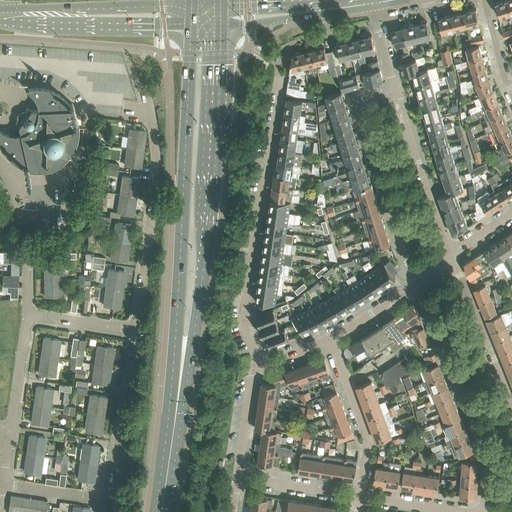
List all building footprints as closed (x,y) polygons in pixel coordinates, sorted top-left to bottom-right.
[(506,14),(508,18),(511,16),(511,12),(507,0),(504,0),(495,3),(497,8),(496,8),(499,16),(506,14)] [(468,27),(468,28),(480,25),(476,8),(464,11),(468,27)] [(451,15),(455,28),(455,31),(468,27),(464,11),(451,15)] [(451,15),(438,18),(443,35),(448,34),(448,36),(456,34),(455,31),(455,28),(451,15)] [(415,24),(419,40),(430,36),(427,21),(425,21),(424,20),(421,21),(420,22),(415,24)] [(408,42),(419,40),(415,24),(414,24),(412,23),(409,24),(409,25),(405,27),(408,42)] [(411,53),(408,42),(405,27),(397,28),(397,27),(391,28),(392,30),(391,30),(395,45),(405,43),(407,52),(397,55),(399,62),(413,59),(411,53)] [(504,38),(511,35),(511,28),(502,31),(504,38)] [(482,34),(470,37),(472,44),(484,40),(482,34)] [(360,38),(364,53),(376,50),(372,35),(366,36),(366,35),(360,36),(360,38)] [(349,40),(348,41),(352,56),(357,55),(359,61),(361,72),(363,72),(368,70),(366,63),(364,53),(360,38),(354,39),(354,38),(348,39),(349,40)] [(340,59),(352,56),(348,41),(342,42),(342,41),(337,42),(337,43),(336,44),(340,59)] [(479,44),(466,48),(469,59),(482,56),(479,44)] [(318,48),(313,49),(317,68),(322,67),(321,63),(328,61),(326,54),(324,47),(323,47),(322,46),(318,47),(318,48)] [(306,51),(301,52),(305,71),(317,68),(313,49),(311,50),(310,49),(306,50),(306,51)] [(422,50),(411,53),(413,59),(423,56),(423,53),(422,50)] [(452,62),(449,50),(441,52),(442,58),(444,64),(452,62)] [(295,71),(296,72),(296,76),(306,73),(306,72),(305,71),(301,52),(300,53),(299,51),(295,52),(294,54),(292,54),(289,73),(295,71)] [(413,59),(399,62),(402,75),(412,72),(420,70),(419,64),(424,62),(425,60),(424,56),(423,56),(413,59)] [(482,56),(469,59),(472,71),(485,68),(482,56)] [(378,60),(366,63),(368,70),(380,68),(378,60)] [(431,67),(427,68),(420,70),(412,72),(412,73),(411,75),(412,78),(414,78),(416,85),(435,79),(431,67)] [(368,70),(363,72),(366,84),(381,80),(382,77),(380,68),(368,70)] [(461,89),(467,86),(476,83),(488,79),(485,68),(472,71),(474,79),(467,81),(466,80),(460,82),(461,84),(461,89)] [(344,90),(360,86),(356,74),(343,77),(339,79),(342,91),(344,90)] [(289,77),(287,88),(301,90),(302,83),(296,82),(296,77),(289,77)] [(435,79),(416,85),(417,90),(416,91),(417,94),(418,95),(419,96),(434,92),(440,90),(437,79),(435,79)] [(488,79),(476,83),(481,95),(493,90),(488,79)] [(0,131),(0,140),(0,142),(1,143),(2,145),(3,146),(4,148),(6,151),(8,154),(9,155),(11,156),(12,158),(14,159),(16,160),(18,161),(20,162),(22,163),(24,164),(23,168),(27,169),(27,167),(30,168),(32,168),(35,168),(37,168),(40,168),(43,168),(47,167),(48,167),(51,166),(53,165),(56,164),(59,162),(61,160),(63,159),(66,156),(68,154),(69,153),(70,151),(72,149),(73,147),(74,146),(75,144),(76,141),(77,138),(77,135),(77,134),(78,132),(78,130),(78,128),(78,126),(78,122),(77,119),(77,116),(75,113),(74,109),(73,107),(74,106),(72,103),(69,105),(67,102),(65,100),(63,98),(61,96),(59,95),(56,93),(54,92),(51,91),(49,90),(47,89),(45,89),(43,89),(41,88),(39,88),(37,88),(35,88),(32,88),(28,89),(30,90),(31,91),(32,92),(33,93),(34,94),(35,95),(36,97),(36,98),(37,99),(37,101),(38,102),(38,104),(39,105),(39,106),(39,108),(39,109),(32,110),(27,108),(25,111),(18,121),(15,123),(19,127),(20,134),(19,135),(17,135),(16,135),(14,135),(11,135),(10,135),(8,135),(7,134),(6,134),(4,133),(3,133),(1,132),(0,131)] [(301,90),(287,88),(286,94),(300,96),(301,90)] [(476,104),(469,108),(472,113),(498,101),(493,90),(481,95),(474,99),(476,104)] [(328,102),(318,106),(319,112),(325,110),(330,108),(345,104),(344,102),(343,98),(345,97),(343,92),(341,92),(341,91),(326,96),(328,102)] [(437,103),(434,92),(419,96),(419,97),(418,98),(419,101),(420,102),(422,107),(437,103)] [(285,110),(285,111),(301,113),(302,106),(305,106),(306,101),(287,98),(286,104),(285,104),(284,109),(285,110)] [(472,113),(470,114),(472,118),(481,114),(483,115),(485,120),(502,112),(498,101),(472,113)] [(441,114),(437,103),(422,107),(424,113),(422,113),(424,119),(425,118),(425,119),(426,121),(441,116),(441,114)] [(345,104),(330,108),(333,119),(348,115),(348,113),(349,112),(348,109),(346,109),(345,104)] [(283,113),(283,118),(284,119),(283,125),(312,129),(313,122),(305,120),(306,114),(301,113),(285,111),(285,113),(283,113)] [(507,123),(502,112),(485,120),(487,125),(483,127),(486,133),(490,131),(495,129),(507,123)] [(333,119),(337,131),(352,126),(350,120),(351,119),(350,116),(349,116),(348,115),(333,119)] [(429,132),(444,128),(449,127),(452,126),(451,121),(448,122),(443,124),(441,116),(426,121),(426,122),(425,122),(426,127),(428,127),(429,132)] [(511,133),(507,123),(495,129),(490,131),(495,142),(500,140),(511,134),(511,133)] [(281,136),(297,139),(298,132),(311,134),(312,129),(283,125),(282,130),(281,131),(280,134),(282,135),(281,136)] [(352,126),(337,131),(340,142),(355,138),(355,136),(356,135),(355,132),(354,132),(352,126)] [(130,128),(127,147),(143,149),(145,131),(130,128)] [(444,128),(429,132),(431,138),(430,139),(431,143),(433,143),(433,144),(448,140),(444,128)] [(511,134),(500,140),(495,142),(497,148),(491,151),(494,156),(511,148),(511,134)] [(462,143),(450,146),(448,140),(433,144),(433,145),(432,146),(433,151),(435,150),(436,156),(451,151),(463,148),(465,147),(465,142),(463,135),(460,136),(462,143)] [(303,140),(297,139),(281,136),(281,142),(279,142),(279,146),(280,147),(279,150),(295,152),(295,151),(301,152),(303,140)] [(340,142),(344,154),(359,150),(357,143),(358,142),(357,139),(356,139),(355,138),(340,142)] [(476,140),(471,143),(473,152),(480,149),(476,140)] [(140,168),(143,149),(127,147),(124,165),(140,168)] [(278,156),(277,162),(299,165),(301,153),(295,152),(279,150),(279,151),(278,152),(277,155),(278,156)] [(341,160),(329,164),(331,171),(348,166),(363,161),(361,157),(363,156),(361,150),(359,150),(344,154),(340,156),(341,160)] [(479,150),(473,152),(477,163),(483,161),(479,150)] [(451,151),(436,156),(438,161),(436,162),(438,167),(439,166),(440,168),(455,163),(451,151)] [(507,153),(503,155),(506,162),(511,160),(507,153)] [(363,161),(348,166),(350,171),(334,176),(335,182),(366,172),(365,168),(366,167),(365,163),(363,163),(363,161)] [(297,178),(299,165),(277,162),(277,168),(275,169),(275,172),(276,173),(276,174),(274,174),(296,178),(297,178)] [(440,168),(438,169),(440,174),(442,174),(444,180),(459,175),(455,163),(440,168)] [(469,170),(470,172),(472,177),(477,173),(487,167),(485,163),(473,168),(469,170)] [(354,186),(355,188),(370,183),(369,182),(369,181),(370,181),(369,176),(367,176),(366,172),(335,182),(337,186),(344,184),(346,189),(354,186)] [(472,177),(470,172),(464,173),(466,180),(472,178),(472,177)] [(480,178),(477,173),(472,177),(472,178),(474,182),(480,178)] [(274,174),(273,186),(288,188),(288,186),(295,187),(296,178),(274,174)] [(123,175),(120,194),(136,196),(139,178),(123,175)] [(459,175),(444,180),(446,187),(445,188),(447,193),(455,190),(463,188),(459,175)] [(499,186),(499,184),(496,181),(493,175),(488,178),(495,189),(489,192),(488,190),(498,206),(508,200),(499,186)] [(508,178),(499,184),(499,186),(508,200),(511,197),(511,183),(509,179),(508,178)] [(353,189),(356,199),(374,193),(371,183),(370,184),(370,183),(355,188),(353,189)] [(273,186),(271,199),(290,202),(291,201),(292,201),(292,194),(297,195),(298,190),(288,188),(273,186)] [(447,193),(438,195),(439,196),(443,207),(459,202),(455,190),(447,193)] [(475,202),(476,211),(478,219),(498,206),(488,190),(477,197),(479,200),(475,202)] [(325,206),(325,194),(318,193),(317,205),(321,205),(323,206),(325,206)] [(377,203),(374,193),(356,199),(359,209),(358,209),(377,203)] [(100,195),(92,194),(89,212),(98,213),(100,195)] [(133,214),(136,196),(120,194),(117,212),(120,212),(133,214)] [(271,199),(269,209),(289,212),(290,202),(271,199)] [(459,202),(443,207),(448,221),(464,215),(459,202)] [(358,209),(354,211),(357,219),(362,218),(362,219),(380,213),(377,203),(358,209)] [(269,209),(268,219),(287,222),(294,223),(295,213),(289,212),(269,209)] [(475,221),(478,219),(476,211),(469,213),(475,221)] [(384,223),(380,213),(362,219),(365,229),(364,229),(365,229),(384,223)] [(99,215),(98,222),(109,223),(110,216),(109,216),(99,215)] [(456,234),(467,226),(466,222),(467,222),(464,215),(448,221),(453,233),(456,234)] [(268,219),(266,229),(286,232),(287,222),(268,219)] [(344,221),(332,225),(333,229),(339,227),(346,225),(344,221)] [(116,222),(113,240),(129,243),(132,224),(116,222)] [(384,223),(365,229),(368,239),(387,233),(384,223)] [(266,229),(265,239),(284,242),(286,232),(266,229)] [(368,239),(362,241),(365,251),(371,249),(390,243),(387,233),(368,239)] [(511,243),(507,236),(498,241),(508,256),(511,263),(511,243)] [(265,239),(263,250),(283,252),(284,242),(265,239)] [(126,261),(129,243),(113,240),(111,259),(126,261)] [(498,241),(484,250),(490,258),(492,261),(494,265),(503,259),(511,274),(511,273),(511,263),(508,256),(498,241)] [(263,250),(262,260),(281,263),(291,264),(293,254),(283,252),(263,250)] [(484,250),(464,263),(474,286),(480,284),(478,279),(476,275),(480,272),(482,275),(490,271),(486,265),(492,261),(490,258),(484,250)] [(3,251),(3,263),(10,263),(19,263),(20,263),(20,252),(19,252),(12,251),(3,251)] [(86,254),(85,254),(85,261),(92,262),(104,264),(105,258),(92,256),(93,254),(86,253),(86,254)] [(46,259),(45,259),(45,278),(63,278),(63,263),(71,263),(71,255),(57,255),(57,259),(46,259)] [(262,260),(260,270),(280,273),(281,263),(262,260)] [(384,262),(375,268),(387,285),(395,278),(393,274),(398,271),(390,260),(385,263),(384,262)] [(378,291),(387,285),(375,268),(367,274),(378,291)] [(109,269),(106,287),(122,289),(125,271),(109,269)] [(260,270),(259,280),(284,284),(285,274),(280,273),(260,270)] [(2,285),(18,286),(18,275),(3,274),(2,285)] [(367,274),(358,280),(369,297),(378,291),(367,274)] [(355,275),(346,280),(350,285),(360,302),(369,297),(358,280),(355,275)] [(63,278),(45,278),(45,296),(63,296),(63,278)] [(259,280),(257,290),(277,293),(282,294),(284,284),(259,280)] [(83,302),(81,311),(86,312),(88,298),(89,299),(89,294),(90,288),(90,285),(84,284),(84,290),(83,298),(83,302)] [(480,302),(491,298),(485,284),(481,286),(480,284),(474,286),(480,302)] [(2,285),(2,293),(10,293),(10,299),(18,298),(18,286),(2,285)] [(350,285),(340,290),(350,308),(360,302),(350,285)] [(498,286),(492,288),(495,296),(500,294),(498,286)] [(106,287),(103,312),(112,313),(113,307),(119,308),(122,289),(106,287)] [(275,303),(277,293),(257,290),(256,301),(258,301),(261,308),(269,305),(269,303),(275,303)] [(342,313),(350,308),(340,290),(332,296),(342,313)] [(332,296),(323,301),(333,318),(342,313),(332,296)] [(491,298),(480,302),(485,315),(496,311),(491,298)] [(70,300),(69,311),(81,312),(81,311),(83,302),(70,300)] [(323,301),(314,306),(323,324),(333,318),(323,301)] [(398,314),(407,325),(415,320),(418,328),(423,326),(417,309),(412,303),(398,314)] [(313,329),(323,324),(314,306),(304,311),(313,329)] [(259,325),(278,318),(274,308),(274,307),(256,314),(260,324),(259,325)] [(501,313),(487,319),(491,330),(506,324),(511,322),(511,321),(511,317),(509,310),(501,313)] [(295,316),(298,322),(301,327),(303,333),(313,329),(304,311),(295,315),(295,316)] [(394,317),(403,329),(407,325),(398,314),(394,317)] [(393,317),(383,324),(384,325),(400,348),(403,353),(408,350),(405,345),(400,338),(406,334),(403,329),(394,317),(393,317)] [(278,319),(278,318),(259,325),(263,336),(285,328),(284,327),(280,329),(276,319),(278,319)] [(362,338),(361,338),(362,338),(369,352),(371,354),(388,342),(395,352),(395,351),(399,356),(403,353),(400,348),(384,325),(383,324),(366,335),(362,338)] [(506,324),(491,330),(496,341),(510,335),(506,324)] [(423,326),(418,328),(413,330),(419,344),(429,340),(423,326)] [(289,339),(285,328),(263,336),(268,335),(272,345),(289,339)] [(511,346),(511,339),(510,335),(496,341),(500,351),(511,346)] [(44,337),(42,355),(59,358),(59,356),(65,356),(66,344),(61,343),(62,340),(44,337)] [(76,356),(79,338),(73,337),(70,355),(76,356)] [(344,350),(344,351),(344,352),(347,359),(356,353),(359,358),(369,352),(362,338),(351,345),(346,347),(345,348),(345,349),(344,349),(344,350)] [(98,345),(95,364),(111,366),(113,348),(98,345)] [(511,346),(500,351),(504,362),(511,358),(511,346)] [(429,355),(424,357),(427,362),(431,360),(436,358),(434,353),(429,355)] [(42,355),(39,374),(56,376),(59,358),(42,355)] [(378,374),(384,384),(385,384),(386,388),(401,382),(399,376),(413,370),(405,357),(378,374)] [(332,376),(325,358),(315,361),(321,379),(332,376)] [(425,369),(421,370),(426,381),(429,380),(443,374),(437,360),(432,363),(433,365),(425,369)] [(315,361),(305,365),(312,384),(312,383),(321,379),(315,361)] [(108,384),(111,366),(95,364),(92,382),(108,384)] [(312,384),(305,365),(295,368),(302,387),(311,383),(312,384)] [(76,368),(74,376),(85,378),(86,369),(81,368),(76,368)] [(302,387),(295,368),(285,372),(285,373),(290,385),(292,390),(302,387)] [(268,379),(268,383),(280,385),(290,385),(285,373),(268,379)] [(430,392),(434,390),(447,385),(443,374),(429,380),(426,381),(430,392)] [(413,386),(409,375),(403,377),(408,389),(413,386)] [(371,381),(357,386),(361,397),(375,391),(371,381)] [(280,385),(268,383),(262,382),(260,394),(279,396),(280,385)] [(334,384),(324,387),(326,392),(336,388),(336,389),(334,384)] [(87,387),(76,385),(75,391),(86,393),(87,387)] [(452,395),(447,385),(434,390),(438,401),(452,395)] [(37,386),(34,404),(52,407),(55,389),(37,386)] [(413,386),(408,389),(412,399),(418,397),(413,386)] [(326,392),(323,393),(324,395),(319,397),(323,407),(341,400),(337,390),(336,389),(336,388),(326,392)] [(375,391),(361,397),(365,408),(379,402),(375,391)] [(90,394),(88,412),(103,415),(106,396),(90,394)] [(260,394),(258,405),(277,407),(277,403),(279,396),(260,394)] [(438,401),(442,412),(456,406),(452,395),(438,401)] [(344,410),(341,400),(323,407),(324,411),(326,417),(344,410)] [(379,402),(365,408),(369,419),(383,414),(379,402)] [(49,425),(52,407),(34,404),(32,423),(49,425)] [(276,412),(277,407),(258,405),(257,416),(275,419),(276,412)] [(456,406),(442,412),(447,422),(460,417),(456,406)] [(422,407),(416,410),(417,418),(419,421),(421,421),(427,418),(422,407)] [(330,427),(348,420),(344,410),(326,417),(330,427)] [(101,433),(103,415),(88,412),(85,431),(101,433)] [(383,414),(369,419),(373,430),(393,423),(390,415),(389,412),(383,414)] [(255,427),(263,429),(274,430),(274,426),(275,419),(257,416),(255,427)] [(447,435),(451,433),(464,427),(460,417),(447,422),(443,424),(447,435)] [(348,420),(330,427),(334,437),(339,435),(341,434),(352,430),(348,420)] [(439,421),(423,428),(425,431),(435,427),(441,425),(439,421)] [(393,423),(373,430),(377,441),(397,433),(396,430),(393,423)] [(435,427),(425,431),(430,442),(436,440),(433,435),(437,433),(435,427)] [(447,440),(448,442),(449,446),(451,445),(469,438),(464,427),(451,433),(453,438),(447,440)] [(282,431),(274,430),(263,429),(261,440),(280,442),(282,431)] [(344,441),(348,439),(346,434),(352,432),(352,430),(341,434),(344,441)] [(30,435),(27,453),(45,456),(47,438),(30,435)] [(67,435),(66,442),(76,443),(77,436),(67,435)] [(468,452),(473,449),(469,438),(451,445),(455,457),(460,455),(468,452)] [(278,454),(291,456),(292,451),(292,447),(280,445),(280,442),(261,440),(260,451),(278,454)] [(96,463),(99,445),(83,443),(81,461),(96,463)] [(441,449),(433,452),(434,454),(442,460),(445,459),(441,449)] [(278,454),(260,451),(258,462),(266,464),(265,465),(272,466),(272,464),(277,465),(278,454)] [(301,452),(298,470),(309,472),(312,453),(301,452)] [(27,453),(24,472),(42,474),(42,472),(47,473),(50,457),(45,456),(27,453)] [(309,472),(320,474),(323,455),(313,454),(313,453),(312,453),(309,472)] [(462,472),(477,473),(478,461),(475,453),(470,455),(472,461),(463,460),(462,472)] [(320,474),(332,476),(335,456),(334,456),(334,457),(323,455),(320,474)] [(335,456),(332,476),(343,477),(346,459),(335,457),(335,456)] [(346,459),(343,477),(354,479),(357,460),(346,459)] [(93,482),(96,463),(81,461),(78,480),(93,482)] [(388,469),(386,484),(390,485),(398,486),(400,471),(401,463),(389,461),(388,469)] [(374,482),(386,484),(388,469),(376,467),(374,482)] [(415,473),(413,488),(425,490),(427,475),(422,474),(423,468),(420,468),(416,467),(415,473)] [(404,471),(402,486),(413,488),(415,473),(404,471)] [(462,472),(461,484),(477,485),(477,473),(462,472)] [(427,475),(425,490),(437,492),(439,477),(427,475)] [(476,497),(477,485),(461,484),(460,496),(476,497)] [(251,507),(270,510),(272,499),(267,498),(268,496),(261,495),(261,497),(253,496),(251,507)] [(26,511),(29,499),(11,496),(8,511),(12,511),(26,511)] [(299,511),(301,501),(278,498),(276,511),(280,511),(299,511)] [(29,499),(26,511),(45,511),(46,511),(47,501),(29,499)] [(311,511),(313,503),(301,501),(299,511),(311,511)] [(324,511),(325,505),(313,503),(311,511),(324,511)]
